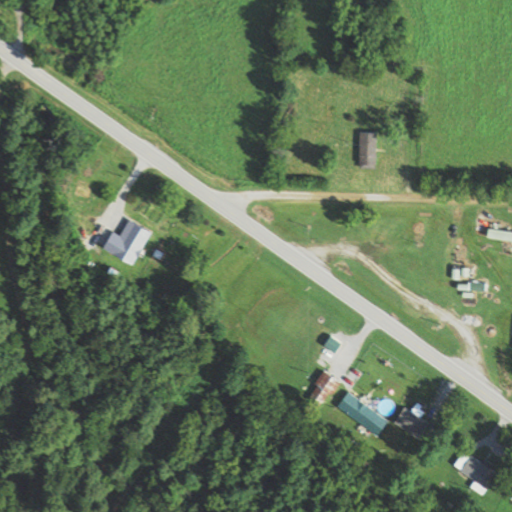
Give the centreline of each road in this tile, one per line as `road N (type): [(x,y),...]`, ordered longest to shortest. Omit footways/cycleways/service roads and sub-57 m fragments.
road 1 (tertiary): [(511,411),(0,46)]
road 2 (residential): [(511,199),(207,193)]
